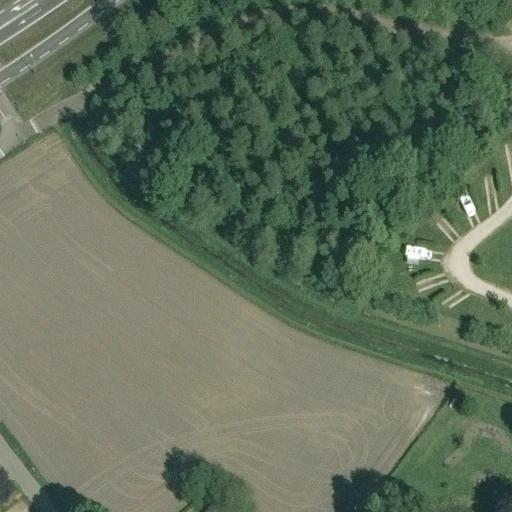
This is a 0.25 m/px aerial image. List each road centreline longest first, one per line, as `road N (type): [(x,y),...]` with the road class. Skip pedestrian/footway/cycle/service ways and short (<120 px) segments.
road 1 (unclassified): [(0,148),(95,94),(273,17),(316,16),(503,46)]
road 2 (primary): [(0,80),(106,0)]
